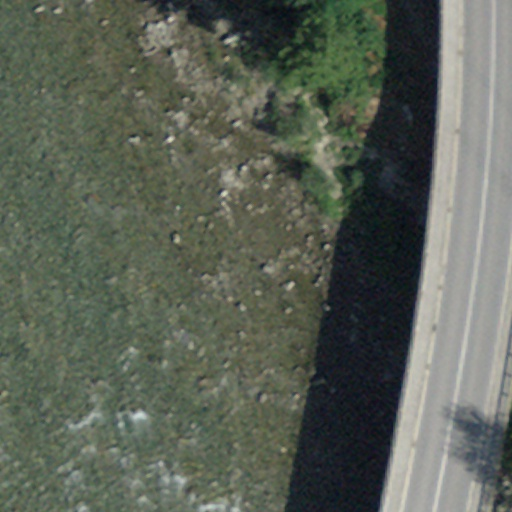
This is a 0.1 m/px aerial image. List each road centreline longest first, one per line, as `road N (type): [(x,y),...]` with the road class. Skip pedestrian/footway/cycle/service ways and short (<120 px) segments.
road 1 (secondary): [(437,511),(483,238),(493,0)]
road 2 (track): [(411,0),(511,151)]
